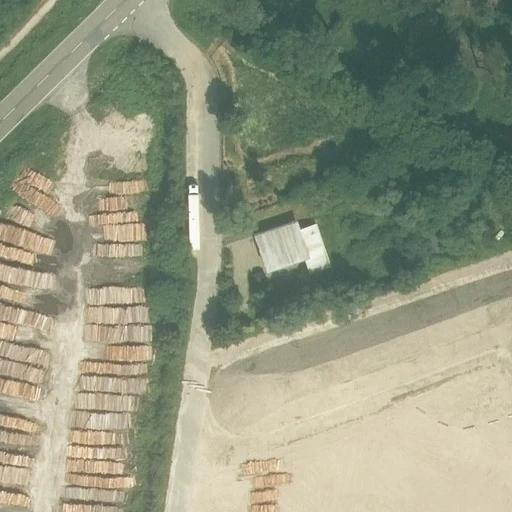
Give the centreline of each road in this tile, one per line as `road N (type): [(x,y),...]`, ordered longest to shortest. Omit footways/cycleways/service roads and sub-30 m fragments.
road 1 (track): [(253,0),(511,134)]
road 2 (unclassified): [(0,121),(128,0)]
